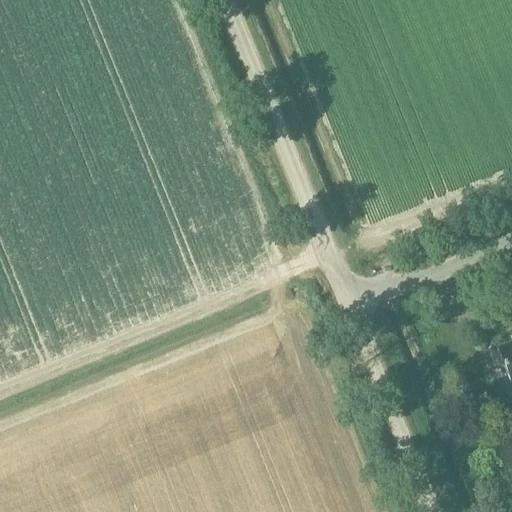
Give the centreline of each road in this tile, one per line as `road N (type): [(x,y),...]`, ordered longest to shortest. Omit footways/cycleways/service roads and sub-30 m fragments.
road 1 (unclassified): [(223,0),(429,511)]
road 2 (unknown): [(337,284),(511,221)]
